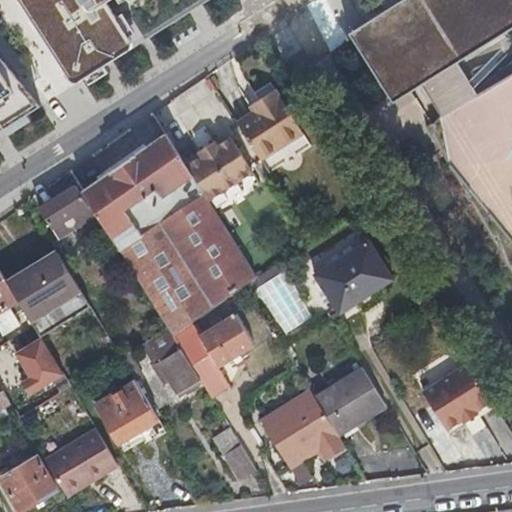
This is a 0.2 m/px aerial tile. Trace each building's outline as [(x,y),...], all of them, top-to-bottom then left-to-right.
[(23,0),(73,76),(127,43),(105,0),(23,0)] [(511,0),(413,0),(403,7),(438,63),(439,62),(511,15),(511,62),(463,99),(431,123),(427,127),(441,150),(466,193),(465,193),(470,202),(471,201),(501,253),(500,254),(505,262),(506,262),(511,271),(511,166),(499,168),(501,153),(511,142),(511,0)] [(438,63),(403,7),(371,27),(431,123),(463,99),(439,62),(438,63)] [(253,110),(238,121),(262,158),(303,132),(275,88),(259,98),(263,104),(253,110)] [(249,104),(253,110),(263,104),(259,98),(249,104)] [(169,135),(85,193),(170,329),(176,339),(194,325),(246,287),(256,279),(259,277),(210,200),(188,164),(169,135)] [(203,154),(188,164),(210,200),(254,171),(231,135),(218,144),(216,140),(200,151),(203,154)] [(511,142),(501,153),(499,168),(511,166),(511,142)] [(466,193),(441,150),(435,155),(452,196),(485,237),(509,286),(511,290),(511,271),(506,262),(505,262),(500,254),(501,253),(471,201),(470,202),(465,193),(466,193)] [(78,216),(91,209),(78,188),(43,210),(55,230),(68,222),(71,227),(77,227),(81,222),(78,216)] [(111,240),(99,220),(87,229),(99,247),(111,240)] [(376,290),(394,277),(370,238),(316,274),(341,312),(360,300),(363,304),(378,293),(376,290)] [(92,305),(60,252),(10,283),(22,304),(32,321),(41,336),(92,305)] [(6,277),(0,280),(0,322),(6,332),(20,324),(12,310),(22,304),(10,283),(6,277)] [(246,287),(253,298),(264,291),(256,279),(246,287)] [(194,369),(202,380),(212,397),(232,385),(221,368),(254,346),(235,315),(222,324),(219,318),(211,324),(214,329),(202,337),(194,325),(176,339),(194,369)] [(32,341),(41,336),(32,321),(23,327),(32,341)] [(176,339),(170,329),(158,336),(171,356),(160,362),(173,384),(179,394),(202,380),(194,369),(176,339)] [(168,387),(173,384),(160,362),(171,356),(158,336),(147,342),(156,355),(150,359),(168,387)] [(486,403),(493,399),(469,361),(463,365),(486,403)] [(477,409),(486,403),(463,365),(423,391),(447,429),(462,418),(464,421),(478,411),(477,409)] [(340,437),(387,408),(379,394),(364,370),(316,399),(340,437)] [(93,387),(88,377),(71,386),(82,404),(92,399),(87,391),(93,387)] [(120,442),(159,419),(138,382),(98,406),(120,442)] [(326,461),(347,448),(340,437),(316,399),(311,390),(261,423),(291,468),(319,450),(326,461)] [(0,407),(10,402),(3,391),(0,392),(0,407)] [(62,410),(54,397),(38,407),(34,409),(43,422),(62,410)] [(240,480),(257,470),(230,426),(212,437),(240,480)] [(45,462),(66,498),(107,474),(104,469),(116,462),(97,429),(45,462)] [(19,511),(56,492),(37,458),(0,478),(19,511)]
